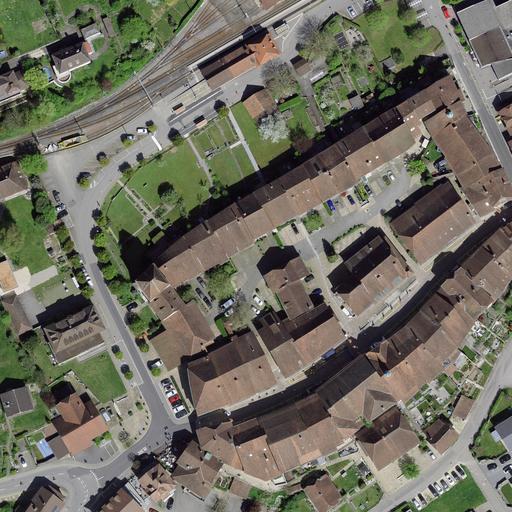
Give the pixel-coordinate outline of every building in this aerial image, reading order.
[(258,0),(261,4),(265,9),(277,0),(258,0)] [(494,0),(484,0),(456,13),(466,33),(481,68),(493,63),(500,79),(511,73),(511,0),(510,0),(497,6),(494,0)] [(95,23),(80,29),(85,42),(100,36),(95,23)] [(275,31),(279,37),(288,32),(284,25),(275,31)] [(277,54),(268,39),(260,44),(258,41),(248,47),(250,50),(205,76),(212,88),(257,62),(258,64),(258,65),(277,54)] [(82,43),(51,56),(59,75),(90,62),(82,43)] [(391,58),(381,64),(387,75),(397,69),(391,58)] [(301,65),(295,68),(300,78),(311,73),(305,62),(304,63),(301,65)] [(13,72),(0,77),(0,103),(21,94),(20,92),(28,89),(21,71),(14,74),(13,72)] [(327,73),(312,81),(315,86),(330,78),(327,73)] [(437,117),(460,104),(446,80),(424,93),(433,109),(437,117)] [(267,92),(246,103),(254,120),(276,109),(267,92)] [(407,104),(417,118),(433,109),(424,93),(407,104)] [(362,98),(353,101),(357,112),(366,109),(362,98)] [(417,118),(407,104),(395,111),(410,137),(418,131),(415,126),(419,122),(417,118)] [(437,136),(467,118),(460,104),(437,117),(429,122),(437,136)] [(184,106),(175,111),(176,114),(186,109),(184,106)] [(511,110),(503,115),(511,130),(511,110)] [(410,137),(395,111),(367,129),(387,161),(406,150),(413,142),(410,137)] [(437,136),(460,172),(490,156),(467,118),(437,136)] [(206,120),(197,125),(199,128),(208,123),(206,120)] [(387,161),(367,129),(335,148),(357,180),(387,161)] [(357,180),(335,148),(307,165),(326,197),(357,180)] [(481,180),(499,174),(490,156),(460,172),(468,187),(481,180)] [(326,197),(307,165),(279,182),(296,213),(326,197)] [(0,197),(26,187),(17,166),(0,172),(0,197)] [(481,180),(494,207),(510,199),(499,174),(481,180)] [(468,187),(463,190),(476,216),(494,207),(481,180),(468,187)] [(296,213),(279,182),(259,194),(257,194),(274,225),(276,224),(296,213)] [(450,188),(393,230),(418,265),(473,222),(450,188)] [(274,225),(257,194),(233,208),(250,238),(274,225)] [(250,238),(233,208),(185,239),(203,266),(250,238)] [(58,219),(52,222),(56,229),(61,226),(58,219)] [(511,253),(511,242),(504,233),(497,239),(511,253)] [(386,238),(347,270),(354,279),(376,305),(413,273),(386,238)] [(203,266),(185,239),(154,266),(172,285),(203,266)] [(511,253),(497,239),(484,252),(511,278),(511,276),(511,253)] [(484,252),(463,274),(490,301),(511,278),(484,252)] [(269,276),(278,293),(296,283),(305,278),(296,262),(269,276)] [(186,307),(172,285),(154,266),(136,283),(163,321),(186,307)] [(463,274),(448,291),(473,317),(490,301),(463,274)] [(354,279),(338,294),(358,319),(376,305),(354,279)] [(311,310),(296,283),(278,293),(293,320),(311,310)] [(448,291),(439,300),(467,330),(473,317),(448,291)] [(439,300),(423,316),(454,348),(467,330),(439,300)] [(28,324),(18,301),(6,306),(16,329),(28,324)] [(169,331),(193,356),(217,344),(190,304),(186,307),(163,321),(169,331)] [(323,306),(284,329),(306,363),(344,339),(326,304),(323,306)] [(101,311),(48,335),(62,364),(104,344),(101,337),(111,333),(101,311)] [(416,324),(408,332),(438,365),(454,348),(423,316),(416,324)] [(259,328),(262,336),(285,378),(306,363),(284,329),(276,317),(259,328)] [(227,321),(223,324),(229,337),(234,335),(227,321)] [(193,356),(169,331),(152,341),(169,369),(193,356)] [(403,336),(398,339),(424,377),(438,365),(408,332),(403,336)] [(248,379),(269,369),(253,336),(232,346),(248,379)] [(398,339),(389,346),(414,384),(424,377),(398,339)] [(232,346),(209,357),(229,404),(254,392),(248,379),(232,346)] [(389,346),(376,355),(404,398),(416,388),(414,384),(389,346)] [(393,406),(404,398),(376,355),(365,363),(393,406)] [(209,357),(188,368),(197,416),(229,404),(209,357)] [(365,363),(346,379),(370,422),(393,406),(365,363)] [(269,369),(248,379),(254,392),(275,382),(269,369)] [(320,424),(333,447),(370,422),(346,379),(309,403),(320,424)] [(84,410),(69,386),(52,396),(66,419),(55,426),(72,455),(82,450),(79,445),(108,427),(94,404),(84,410)] [(30,391),(8,397),(14,417),(36,410),(30,391)] [(477,404),(466,398),(457,415),(467,421),(477,404)] [(298,409),(308,430),(320,424),(309,403),(298,409)] [(298,409),(258,422),(284,477),(319,454),(308,430),(298,409)] [(396,411),(356,438),(379,470),(418,442),(396,411)] [(511,449),(511,419),(497,429),(510,450),(511,449)] [(258,422),(231,430),(244,467),(275,482),(284,477),(258,422)] [(460,437),(447,423),(432,438),(445,452),(460,437)] [(333,447),(320,424),(308,430),(319,454),(333,447)] [(231,430),(203,438),(204,444),(244,467),(231,430)] [(24,435),(15,439),(20,452),(29,448),(24,435)] [(222,464),(193,445),(185,458),(173,475),(191,487),(188,492),(202,501),(221,474),(217,472),(222,464)] [(160,466),(141,483),(160,506),(180,489),(160,466)] [(320,511),(338,500),(320,473),(302,485),(319,511),(320,511)] [(252,488),(235,481),(230,494),(247,501),(252,488)] [(45,485),(26,511),(63,511),(71,502),(45,485)] [(147,511),(128,491),(106,511),(147,511)]
